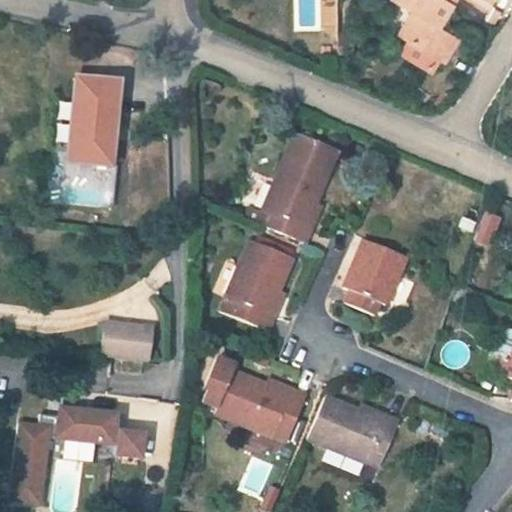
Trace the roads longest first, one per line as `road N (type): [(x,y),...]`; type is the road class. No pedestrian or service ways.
road 1 (unknown): [(175,34),(183,253),(100,311),(0,317)]
road 2 (unclassified): [(175,34),(442,151)]
road 3 (residential): [(175,34),(0,0)]
road 4 (residential): [(511,44),(442,151)]
